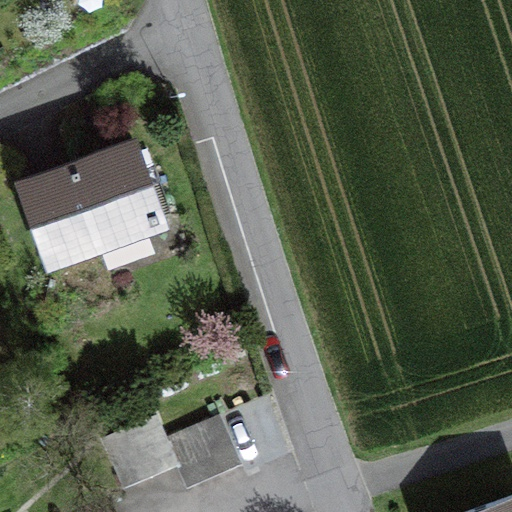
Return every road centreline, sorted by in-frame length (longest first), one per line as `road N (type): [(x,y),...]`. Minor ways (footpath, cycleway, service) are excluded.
road 1 (residential): [(352,496),(198,30)]
road 2 (residential): [(0,125),(198,30)]
road 3 (residential): [(352,496),(511,446)]
